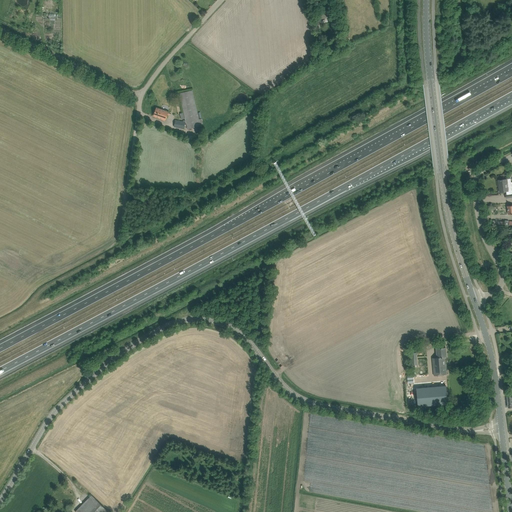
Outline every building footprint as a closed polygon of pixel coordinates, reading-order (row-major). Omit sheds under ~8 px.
[(202,119),(199,119),(192,90),(179,93),(188,129),(204,126),(202,119)] [(168,112),(157,108),(154,116),(165,120),(168,112)] [(500,192),(506,191),(507,194),(505,194),(506,198),(511,197),(511,191),(511,188),(510,188),(510,182),(511,182),(510,179),(498,180),(499,186),(500,185),(500,192)] [(437,358),(432,358),(434,376),(444,375),(443,365),(446,364),(445,357),(446,357),(446,347),(436,348),(437,358)] [(448,404),(446,385),(416,388),(418,406),(448,404)] [(108,511),(92,495),(75,511),(108,511)]
